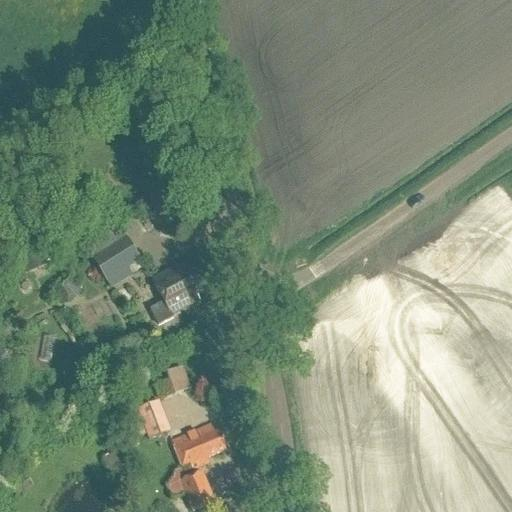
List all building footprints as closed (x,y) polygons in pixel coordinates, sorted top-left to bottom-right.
[(140,262),(126,238),(90,259),(105,283),(140,262)] [(163,304),(149,311),(158,328),(172,320),(171,317),(199,303),(196,298),(213,289),(197,258),(151,282),(163,304)] [(79,297),(67,281),(54,290),(66,306),(79,297)] [(1,351),(0,352),(0,378),(0,379),(15,364),(1,351)] [(163,370),(167,384),(182,379),(178,365),(163,370)] [(137,413),(149,443),(168,435),(156,405),(137,413)] [(220,434),(215,436),(212,428),(172,444),(184,477),(187,482),(180,485),(191,511),(198,511),(214,506),(203,476),(195,479),(193,474),(210,467),(208,461),(228,453),(220,434)] [(7,490),(14,501),(31,489),(23,479),(7,490)]
